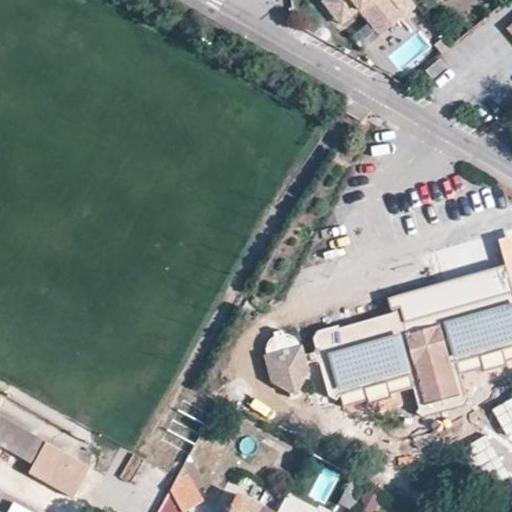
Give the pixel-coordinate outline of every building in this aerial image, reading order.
[(348,12),(352,17),(359,12),(363,8),(385,34),(418,6),(412,0),(326,0),(321,5),(336,23),(348,12)] [(380,38),(385,34),(363,8),(359,12),(380,38)] [(340,28),(352,17),(348,12),(336,23),(340,28)] [(428,70),(433,77),(447,66),(441,59),(428,70)] [(511,276),(508,273),(506,277),(472,288),(471,283),(463,285),(464,290),(433,300),(432,296),(424,297),(426,302),(395,312),(394,307),(385,310),(386,315),(357,323),(356,319),(347,321),(348,326),(321,335),(315,332),(311,340),(316,343),(317,348),(309,357),(312,366),(316,365),(324,368),(332,391),(329,395),(338,398),(341,393),(366,386),(374,390),(376,395),(383,392),(382,388),(386,381),(410,373),(420,408),(417,413),(425,414),(427,409),(458,401),(466,403),(470,394),(464,392),(455,359),(481,352),(488,355),(491,360),(499,358),(498,354),(503,346),(511,343),(511,276)] [(304,347),(301,348),(296,340),(291,338),(287,337),(283,337),(282,335),(275,336),(276,339),(273,340),(268,349),(268,358),(265,359),(271,386),(293,398),(301,396),(311,377),(304,347)] [(0,446),(34,465),(29,474),(73,497),(89,466),(0,417),(0,446)] [(180,511),(185,511),(203,502),(188,476),(166,488),(180,511)] [(339,501),(351,508),(362,486),(349,480),(339,501)] [(357,507),(365,511),(372,511),(379,498),(366,491),(357,507)] [(271,511),(235,493),(225,511),(271,511)] [(275,511),(314,511),(316,510),(285,494),(275,511)] [(175,511),(170,502),(164,511),(175,511)]
